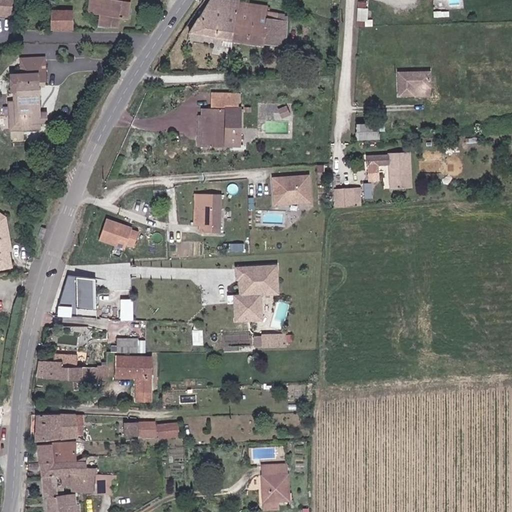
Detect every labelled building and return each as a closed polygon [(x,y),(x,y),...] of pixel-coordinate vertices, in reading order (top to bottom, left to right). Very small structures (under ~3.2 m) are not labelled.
[(15,0),(0,0),(0,17),(14,18),(15,0)] [(91,0),(90,10),(89,12),(101,14),(101,25),(120,26),(121,17),(130,17),(131,0),(91,0)] [(223,42),(233,42),(239,4),(213,1),(189,36),(223,42)] [(255,6),(239,4),(233,42),(265,43),(265,42),(288,44),(288,22),(285,21),(285,19),(269,16),(269,13),(255,10),(255,6)] [(367,26),(368,7),(358,7),(358,25),(367,26)] [(51,29),(71,29),(72,10),(51,10),(51,29)] [(43,127),(43,122),(41,111),(38,81),(48,80),(45,56),(20,59),(23,76),(13,77),(16,102),(18,118),(11,119),(13,131),(43,127)] [(415,95),(415,88),(431,88),(431,72),(400,72),(400,95),(415,95)] [(235,95),(208,94),(208,107),(235,107),(235,95)] [(9,103),(11,119),(18,118),(16,102),(9,103)] [(51,110),(41,111),(43,122),(53,121),(51,110)] [(236,110),(204,110),(204,147),(222,147),(222,145),(236,145),(236,110)] [(354,138),(387,134),(385,119),(353,123),(354,138)] [(368,168),(378,167),(391,166),(392,190),(412,189),(409,156),(367,159),(368,168)] [(313,205),(311,178),(275,181),(278,207),(313,205)] [(363,184),(363,197),(376,197),(376,185),(363,184)] [(337,192),(337,209),(355,207),(354,191),(337,192)] [(204,195),(196,195),(196,226),(205,226),(204,195)] [(204,195),(205,226),(206,234),(224,234),(223,195),(204,195)] [(11,251),(5,218),(0,214),(0,268),(11,267),(8,251),(11,251)] [(136,230),(110,222),(103,242),(129,251),(131,247),(138,249),(143,235),(136,232),(136,230)] [(236,297),(238,323),(265,321),(263,296),(281,295),(279,266),(238,269),(239,281),(241,281),(242,296),(236,297)] [(104,280),(76,278),(62,318),(103,319),(104,280)] [(267,336),(267,347),(290,346),(289,336),(267,336)] [(139,341),(119,341),(119,350),(139,349),(139,341)] [(46,380),(90,379),(101,378),(101,367),(81,367),(82,355),(56,354),(55,361),(47,361),(46,380)] [(117,355),(116,375),(132,376),(131,355),(117,355)] [(131,355),(132,376),(136,376),(140,376),(141,390),(152,389),(151,375),(149,375),(149,355),(131,355)] [(41,361),(38,380),(46,380),(47,361),(41,361)] [(38,439),(54,438),(78,436),(77,415),(50,413),(39,414),(38,439)] [(137,422),(126,423),(126,436),(138,436),(137,422)] [(137,422),(138,436),(138,438),(154,437),(153,422),(137,422)] [(59,451),(59,442),(52,443),(37,443),(38,463),(76,461),(75,451),(59,451)] [(39,476),(68,475),(97,474),(98,467),(86,467),(86,461),(76,461),(38,463),(39,476)] [(292,506),(291,467),(268,467),(267,479),(266,479),(265,506),(292,506)] [(116,473),(115,474),(97,474),(68,475),(68,494),(112,492),(111,480),(116,480),(116,473)] [(40,496),(45,496),(68,494),(68,475),(39,476),(40,496)] [(45,496),(45,511),(71,511),(71,502),(68,502),(68,494),(45,496)]
